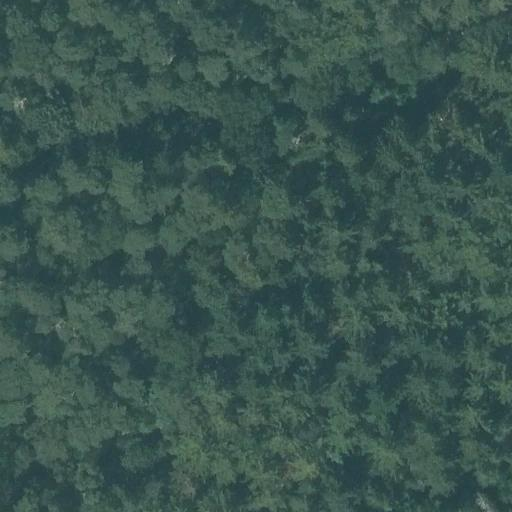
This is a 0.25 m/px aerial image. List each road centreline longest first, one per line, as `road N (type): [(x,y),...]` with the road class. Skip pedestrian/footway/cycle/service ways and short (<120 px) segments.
road 1 (track): [(285,36),(0,96)]
road 2 (track): [(420,0),(285,36)]
